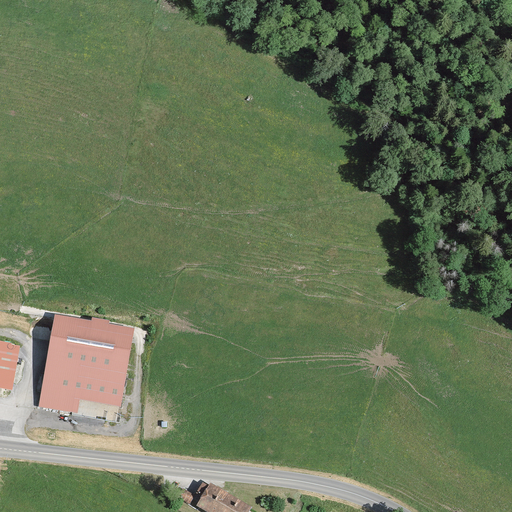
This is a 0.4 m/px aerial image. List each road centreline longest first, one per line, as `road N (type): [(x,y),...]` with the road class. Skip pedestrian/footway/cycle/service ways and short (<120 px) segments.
road 1 (track): [(511,228),(497,210),(415,160),(367,112),(313,93),(178,0)]
road 2 (primary): [(390,511),(302,482),(0,448)]
road 3 (track): [(0,307),(136,322),(145,334),(129,428),(95,431),(12,414)]
